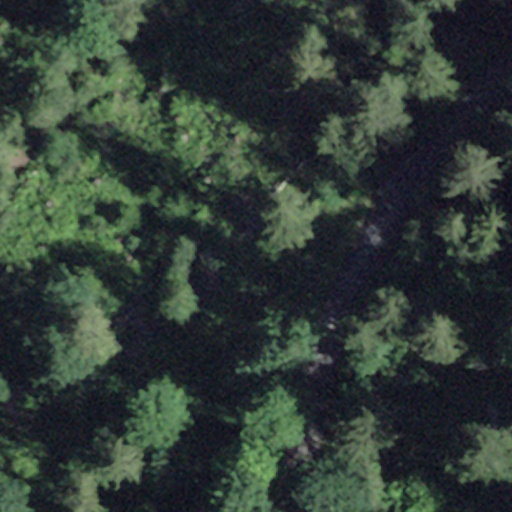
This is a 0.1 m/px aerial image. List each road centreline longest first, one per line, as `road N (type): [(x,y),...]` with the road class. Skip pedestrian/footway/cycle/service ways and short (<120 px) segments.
road 1 (track): [(0,469),(121,414),(217,332),(265,272),(409,181)]
road 2 (unclassified): [(294,511),(333,315),(409,181),(511,71)]
